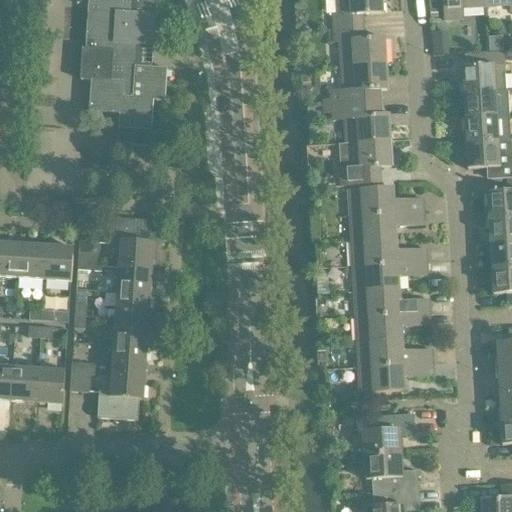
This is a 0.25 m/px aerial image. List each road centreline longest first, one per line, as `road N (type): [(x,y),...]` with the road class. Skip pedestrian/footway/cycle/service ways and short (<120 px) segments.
road 1 (residential): [(455,511),(453,480),(471,405),(459,212),(427,164),(418,0)]
road 2 (tertiary): [(215,0),(233,61),(258,440)]
road 3 (residential): [(16,459),(258,440)]
